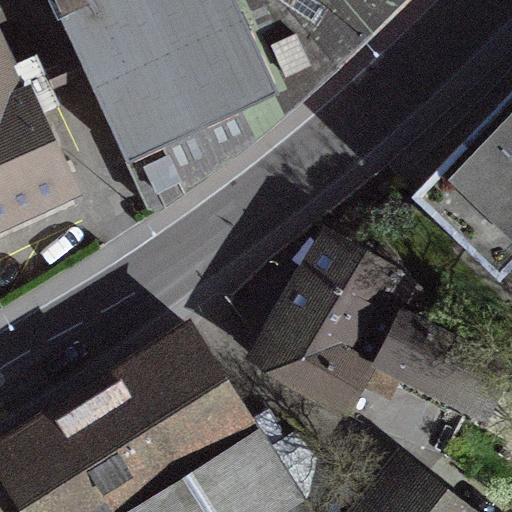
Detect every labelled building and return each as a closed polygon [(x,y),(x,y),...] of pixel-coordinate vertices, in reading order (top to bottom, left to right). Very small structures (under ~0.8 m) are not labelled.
[(340,64),(284,6),(275,0),(53,0),(150,205),(159,209),(255,139),(340,64)] [(405,0),(275,0),(284,6),(340,64),(405,0)] [(35,55),(20,62),(0,18),(0,218),(69,187),(35,114),(57,104),(35,55)] [(500,278),(511,265),(511,126),(481,159),(462,141),(412,194),(500,278)] [(396,271),(334,234),(260,359),(345,410),(364,379),(350,371),(357,358),(348,352),(396,271)] [(410,320),(389,360),(483,407),(504,367),(410,320)] [(307,511),(191,326),(0,445),(0,511),(307,511)] [(458,511),(410,473),(379,511),(458,511)]
